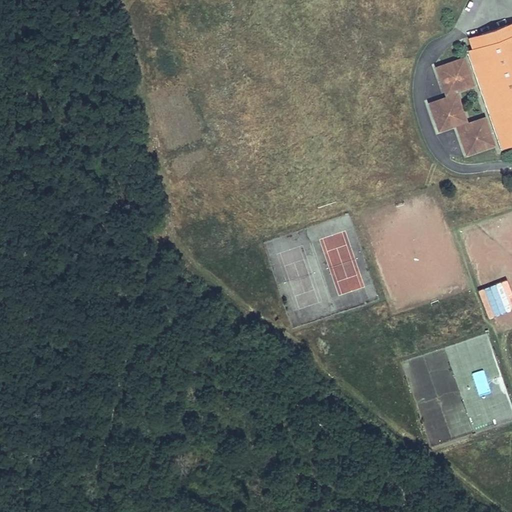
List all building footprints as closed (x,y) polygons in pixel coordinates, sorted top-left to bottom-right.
[(511,37),(473,51),(505,148),(507,150),(511,148),(511,37)] [(462,62),(436,70),(444,96),(471,87),(462,62)] [(453,101),(428,110),(436,132),(461,124),(453,101)] [(483,121),(457,130),(466,157),(492,148),(483,121)] [(472,372),(480,396),(491,392),(483,368),(472,372)]
